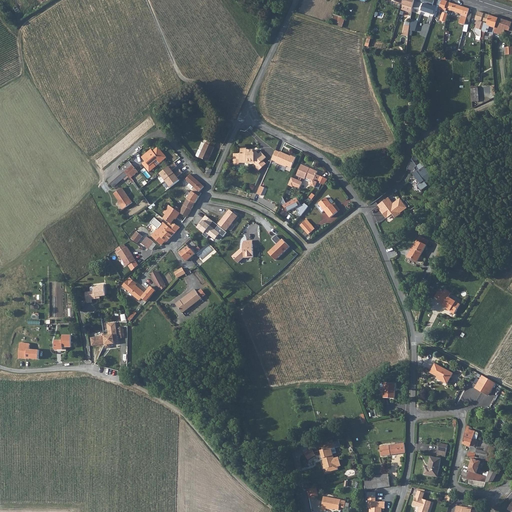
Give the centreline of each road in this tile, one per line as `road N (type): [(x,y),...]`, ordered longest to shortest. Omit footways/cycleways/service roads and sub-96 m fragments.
road 1 (residential): [(412,419),(413,332),(362,206),(318,154),(249,111)]
road 2 (track): [(362,206),(396,175),(406,152),(511,93)]
road 3 (residential): [(412,419),(462,415),(457,488),(497,495),(511,485)]
road 4 (track): [(147,0),(180,78),(199,81),(227,121),(238,124)]
road 5 (residential): [(210,183),(165,135),(151,132),(103,172)]
road 6 (residential): [(249,111),(296,0)]
